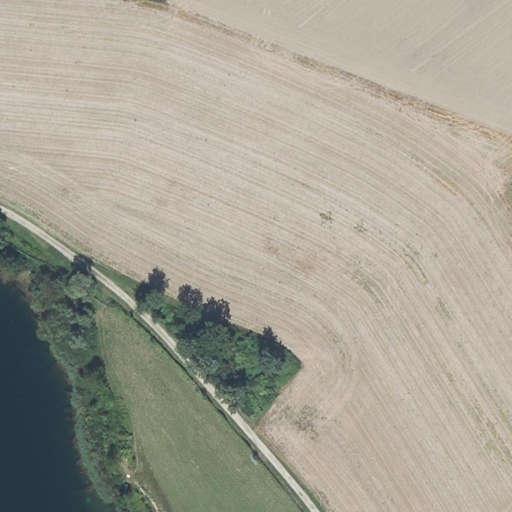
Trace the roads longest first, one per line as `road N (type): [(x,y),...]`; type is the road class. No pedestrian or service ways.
road 1 (track): [(312,511),(153,323),(28,221),(0,209)]
road 2 (track): [(105,279),(95,311),(97,353),(172,511)]
